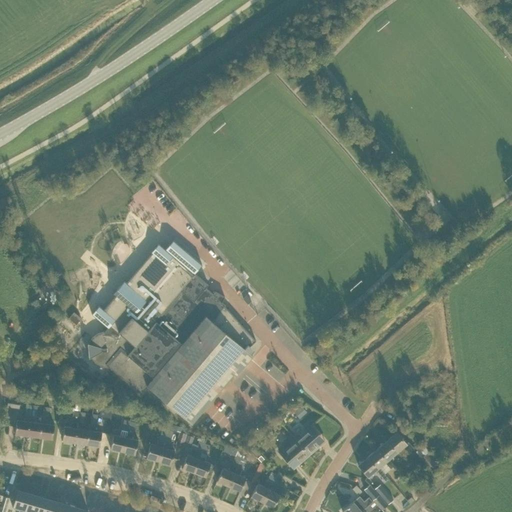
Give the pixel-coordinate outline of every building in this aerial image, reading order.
[(89,344),(87,343),(88,358),(90,357),(94,363),(100,366),(107,367),(109,366),(112,369),(140,393),(147,385),(165,401),(192,423),(196,418),(209,403),(219,391),(222,388),(228,380),(231,376),(234,374),(236,375),(243,366),(252,356),(249,353),(251,351),(248,348),(255,341),(224,306),(224,305),(225,305),(221,302),(224,297),(223,296),(215,291),(213,294),(205,288),(208,285),(195,273),(202,265),(173,240),(165,249),(158,244),(151,252),(152,253),(126,282),(124,280),(117,289),(119,291),(103,310),(99,306),(91,314),(107,328),(104,332),(97,334),(92,338),(89,344)] [(277,336),(289,326),(269,304),(258,313),(265,321),(269,318),(272,322),(268,325),(277,336)] [(497,346),(499,364),(510,363),(510,362),(508,348),(508,345),(497,346)] [(489,366),(499,364),(497,346),(486,348),(489,366)] [(475,350),(478,367),(489,366),(486,348),(475,350)] [(478,367),(475,350),(464,351),(467,369),(478,367)] [(103,379),(108,383),(112,377),(108,374),(103,379)] [(7,405),(19,407),(21,398),(9,396),(7,405)] [(27,435),(29,416),(31,405),(25,404),(24,415),(23,421),(16,420),(15,433),(27,435)] [(27,435),(39,437),(41,423),(35,422),(37,406),(31,405),(29,416),(27,435)] [(300,417),(306,412),(302,406),(296,412),(300,417)] [(43,407),(41,423),(39,437),(52,439),(54,425),(47,424),(50,408),(43,407)] [(62,440),(74,442),(78,412),(73,411),(71,428),(64,427),(62,440)] [(74,442),(86,444),(89,430),(82,429),(85,413),(78,412),(74,442)] [(86,444),(99,446),(101,432),(95,431),(97,415),(91,414),(89,430),(86,444)] [(136,417),(131,416),(130,422),(128,432),(133,433),(136,417)] [(120,436),(113,435),(110,448),(122,451),(125,438),(126,438),(128,432),(130,422),(124,420),(120,436)] [(309,454),(324,441),(309,424),(304,429),(306,431),(296,439),(309,454)] [(159,439),(164,441),(167,431),(162,430),(159,439)] [(167,431),(164,441),(170,443),(173,433),(167,431)] [(396,432),(386,440),(396,452),(398,451),(404,446),(409,452),(413,449),(407,442),(406,443),(396,432)] [(176,444),(182,446),(186,435),(179,433),(176,444)] [(191,443),(193,437),(187,435),(185,441),(191,443)] [(285,449),(283,447),(278,451),(293,468),(309,454),(296,439),(292,435),(289,438),(292,442),(285,449)] [(126,438),(125,438),(122,451),(135,454),(138,441),(126,438)] [(150,443),(146,457),(158,460),(162,447),(164,441),(159,439),(157,445),(150,443)] [(398,451),(396,452),(386,440),(377,448),(387,460),(388,459),(394,454),(400,460),(403,457),(398,451)] [(181,468),(194,472),(199,459),(201,453),(204,444),(198,442),(193,457),(186,455),(181,468)] [(209,446),(204,444),(201,453),(206,455),(209,446)] [(162,447),(158,460),(170,464),(174,451),(162,447)] [(228,453),(235,456),(235,455),(236,453),(237,450),(231,448),(228,453)] [(388,459),(387,460),(377,448),(367,456),(377,468),(379,467),(385,462),(390,468),(394,465),(388,459)] [(199,459),(194,472),(206,476),(210,463),(204,461),(206,455),(201,453),(199,459)] [(217,481),(228,486),(234,473),(240,458),(235,455),(235,456),(229,470),(222,468),(217,481)] [(420,459),(428,468),(433,464),(425,455),(420,459)] [(377,468),(367,456),(357,465),(368,477),(375,470),(384,481),(388,478),(379,467),(377,468)] [(240,458),(234,473),(228,486),(240,491),(245,478),(239,475),(246,460),(240,458)] [(254,475),(259,463),(253,461),(248,472),(254,475)] [(255,483),(264,465),(260,463),(259,463),(254,475),(251,481),(255,483)] [(273,507),(280,495),(274,492),(283,474),(278,471),(276,475),(271,484),(269,489),(262,502),(273,507)] [(266,482),(271,484),(276,475),(271,472),(266,482)] [(251,496),(262,502),(269,489),(257,483),(251,496)] [(363,490),(372,501),(378,496),(369,485),(363,490)] [(18,511),(24,511),(30,494),(18,490),(13,508),(19,510),(18,511)] [(380,496),(387,505),(393,500),(385,491),(380,496)] [(37,511),(41,497),(30,494),(24,511),(37,511)] [(342,511),(359,511),(372,501),(368,497),(364,501),(359,495),(342,511)] [(0,505),(0,511),(5,511),(9,498),(3,496),(0,505)] [(373,501),(381,510),(387,505),(379,496),(373,501)] [(49,511),(53,501),(41,497),(37,511),(49,511)] [(53,501),(49,511),(62,511),(64,504),(53,501)] [(368,511),(376,506),(372,501),(359,511),(368,511)]
